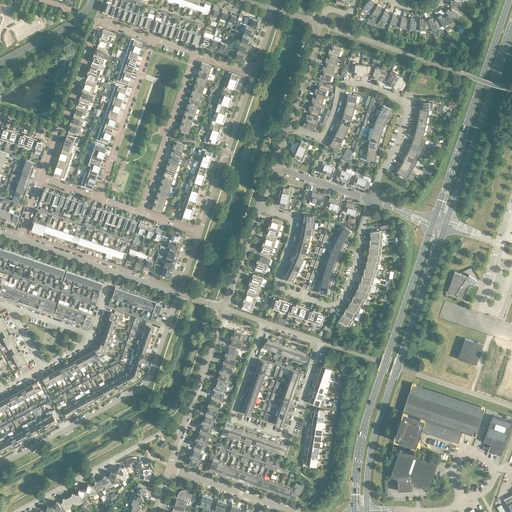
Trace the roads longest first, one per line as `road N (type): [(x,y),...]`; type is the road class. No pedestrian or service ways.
road 1 (secondary): [(430,225),(362,430),(354,511)]
road 2 (secondary): [(366,511),(376,424),(442,229)]
road 3 (residential): [(260,206),(293,221),(279,285),(330,304),(346,291),(371,200)]
road 4 (residential): [(0,463),(143,385),(177,293)]
road 5 (residential): [(371,200),(402,131),(402,101),(347,83),(337,91),(325,134),(287,125)]
road 6 (residential): [(262,321),(232,414),(283,436),(319,341)]
road 7 (secondary): [(509,0),(433,218)]
road 8 (secondary): [(445,221),(511,29)]
road 9 (residential): [(19,511),(170,427),(181,431)]
road 10 (residential): [(151,38),(97,20),(56,132)]
road 11 (residential): [(98,199),(151,38)]
road 12 (residential): [(145,214),(196,53)]
road 13 (residential): [(199,232),(254,73)]
road 14 (residential): [(168,468),(293,511)]
road 15 (residential): [(181,431),(223,307)]
road 16 (unclassified): [(461,504),(488,488),(492,472),(479,457),(462,458),(452,478),(459,495)]
